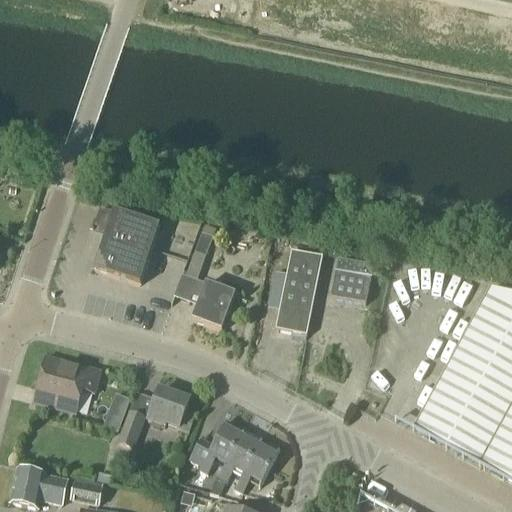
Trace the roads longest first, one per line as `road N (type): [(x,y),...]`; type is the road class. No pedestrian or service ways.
road 1 (track): [(0,172),(511,250)]
road 2 (tertiary): [(19,316),(129,0)]
road 3 (residential): [(320,434),(204,369),(19,316)]
road 4 (unclassified): [(467,511),(320,434)]
